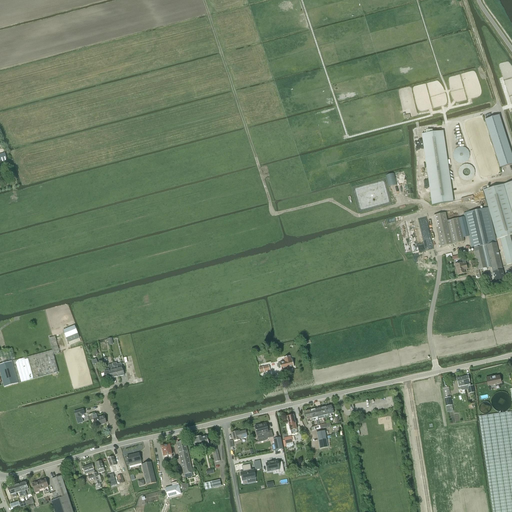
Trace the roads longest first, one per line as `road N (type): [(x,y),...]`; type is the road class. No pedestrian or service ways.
road 1 (track): [(203,0),(274,214),(328,199),(359,216),(421,202),(430,209),(459,206),(463,191),(511,177)]
road 2 (tertiary): [(0,476),(224,420)]
road 3 (tertiary): [(224,420),(405,379)]
road 4 (track): [(511,144),(464,0)]
road 5 (residential): [(405,379),(429,511)]
